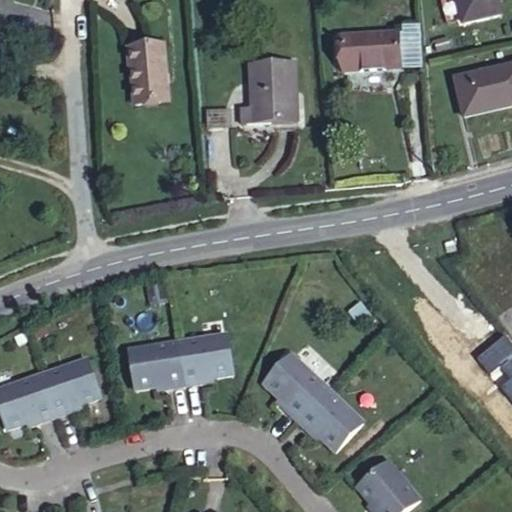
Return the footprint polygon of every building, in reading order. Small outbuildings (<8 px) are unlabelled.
[(491,0),(452,0),(455,22),(494,18),(491,0)] [(158,69),(155,12),(121,13),(124,71),(158,69)] [(343,74),(402,70),(401,51),(395,51),(394,34),(340,39),(343,74)] [(511,61),(455,69),(460,110),(511,103),(511,61)] [(240,109),(240,128),(297,125),(294,68),(246,70),(246,82),(253,81),(254,108),(240,109)] [(225,333),(177,342),(185,384),(201,382),(200,375),(210,373),(211,376),(232,372),(225,333)] [(185,384),(177,342),(130,350),(136,389),(157,385),(157,382),(167,381),(169,387),(185,384)] [(295,417),(325,384),(289,352),(263,381),(278,396),(280,393),(288,401),(283,406),(295,417)] [(85,360),(40,377),(56,418),(71,412),(68,405),(78,401),(79,404),(100,397),(85,360)] [(56,418),(40,377),(0,391),(0,407),(9,431),(29,424),(28,421),(38,417),(40,424),(56,418)] [(360,417),(325,384),(295,417),(308,428),(313,423),(320,430),(318,432),(334,446),(360,417)] [(385,456),(354,482),(374,507),(371,509),(373,511),(394,511),(416,495),(385,456)]
